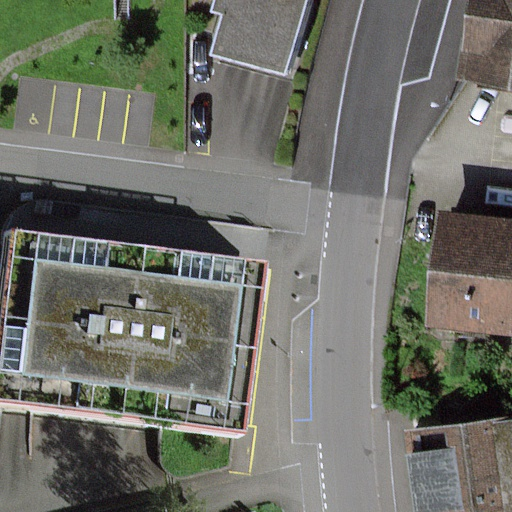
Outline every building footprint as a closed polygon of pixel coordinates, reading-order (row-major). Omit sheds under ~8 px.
[(225,60),(293,78),(313,0),(229,0),(225,17),(236,20),(225,60)] [(511,0),(482,0),(480,16),(473,72),(511,78),(511,0)] [(511,222),(453,216),(452,225),(442,316),(511,323),(511,222)] [(251,280),(5,249),(0,287),(0,412),(230,442),(251,280)] [(511,511),(511,420),(415,432),(424,511),(439,509),(439,511),(511,511)]
